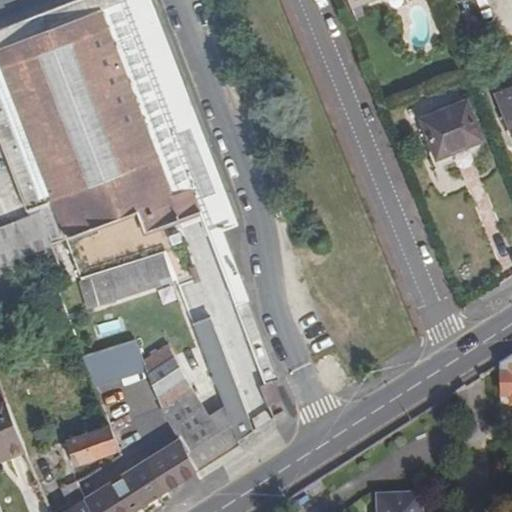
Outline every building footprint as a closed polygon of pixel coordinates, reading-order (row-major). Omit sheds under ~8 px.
[(223,231),(233,228),(237,226),(150,0),(81,0),(0,30),(0,140),(29,217),(42,250),(52,246),(66,283),(76,280),(86,276),(164,251),(165,254),(169,253),(159,228),(200,213),(242,324),(242,327),(264,385),(275,381),(277,380),(243,286),(228,246),(223,231)] [(349,0),(353,10),(364,6),(378,0),(349,0)] [(476,0),(481,22),(511,16),(508,0),(476,0)] [(369,18),(364,6),(353,10),(358,22),(369,18)] [(511,88),(498,95),(511,130),(511,88)] [(486,151),(466,102),(422,120),(438,159),(441,157),(446,167),(486,151)] [(0,265),(33,253),(42,250),(29,217),(0,227),(0,265)] [(238,242),(233,228),(223,231),(228,246),(238,242)] [(52,246),(42,250),(55,286),(66,283),(52,246)] [(42,250),(33,253),(47,289),(55,286),(42,250)] [(86,276),(96,307),(175,280),(165,254),(164,251),(86,276)] [(86,276),(76,280),(86,311),(96,307),(86,276)] [(193,325),(224,406),(237,440),(252,431),(211,318),(193,325)] [(117,377),(147,366),(145,362),(136,338),(107,349),(117,377)] [(147,366),(162,409),(179,436),(209,416),(166,348),(145,362),(147,366)] [(511,358),(503,364),(503,375),(511,375),(511,406),(511,405),(511,358)] [(275,381),(264,385),(262,386),(270,407),(283,402),(275,381)] [(0,461),(25,453),(6,403),(0,404),(0,461)] [(209,416),(179,436),(197,472),(239,446),(237,440),(224,406),(209,416)] [(86,501),(91,511),(134,511),(167,491),(145,458),(179,436),(162,409),(142,422),(148,431),(133,441),(138,448),(113,464),(121,476),(86,499),(85,500),(86,501)] [(75,466),(119,449),(110,426),(66,443),(75,466)] [(167,491),(197,472),(179,436),(145,458),(167,491)] [(76,482),(81,491),(98,480),(92,472),(76,482)] [(422,511),(422,496),(380,497),(380,511),(422,511)] [(91,511),(86,501),(69,511),(91,511)]
